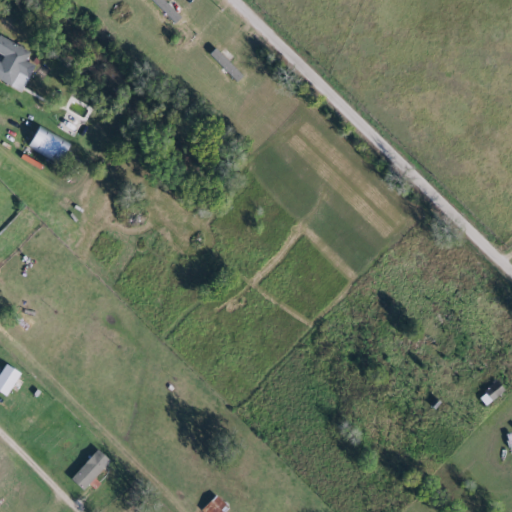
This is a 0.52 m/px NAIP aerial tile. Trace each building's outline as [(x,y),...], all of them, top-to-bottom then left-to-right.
[(0,56),(0,80),(13,87),(20,91),(25,81),(34,65),(24,60),(29,50),(0,35),(0,53),(1,54),(0,56)] [(29,146),(59,165),(71,145),(41,126),(29,146)] [(21,373),(6,363),(0,373),(0,392),(7,397),(21,373)] [(473,395),(480,405),(500,390),(493,381),(473,395)] [(84,489),(111,461),(99,449),(71,478),(84,489)] [(222,511),(228,507),(218,495),(200,510),(201,511),(222,511)]
